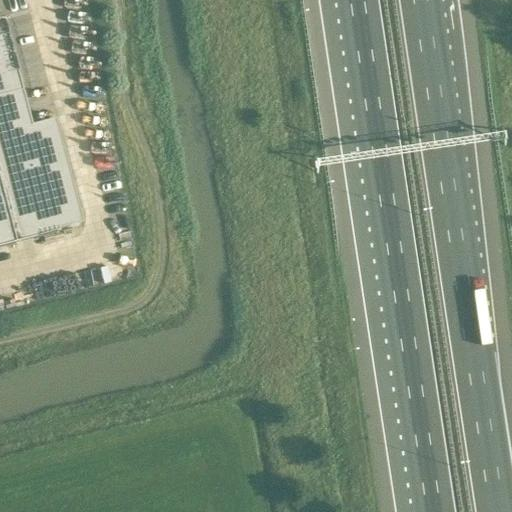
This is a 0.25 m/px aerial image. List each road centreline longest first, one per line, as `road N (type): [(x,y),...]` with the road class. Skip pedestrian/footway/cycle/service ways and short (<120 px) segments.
road 1 (motorway): [(497,511),(419,0)]
road 2 (motorway): [(356,0),(433,511)]
